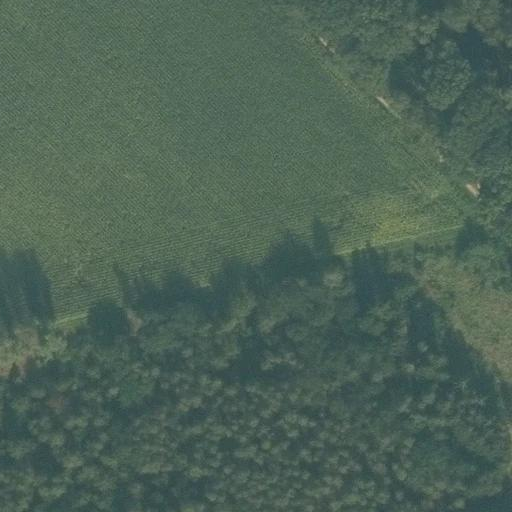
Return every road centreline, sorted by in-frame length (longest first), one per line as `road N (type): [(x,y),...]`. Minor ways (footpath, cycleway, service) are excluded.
road 1 (track): [(0,344),(497,226)]
road 2 (track): [(282,0),(511,241)]
